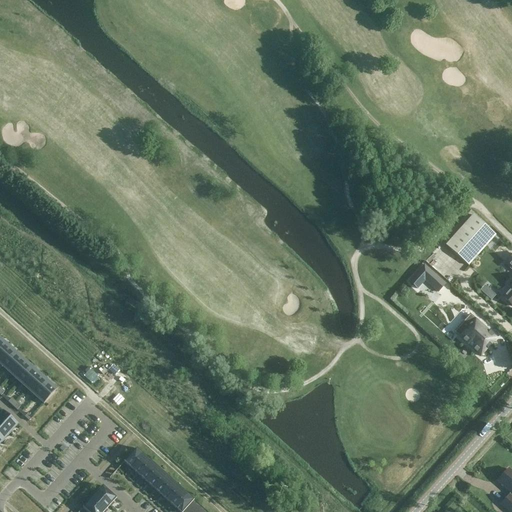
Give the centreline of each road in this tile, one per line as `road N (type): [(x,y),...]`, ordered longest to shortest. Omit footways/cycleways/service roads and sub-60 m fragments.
road 1 (residential): [(0,498),(19,478),(43,501),(81,460),(134,511)]
road 2 (track): [(223,511),(97,398)]
road 3 (tertiary): [(414,511),(511,403)]
road 4 (track): [(97,398),(0,309)]
